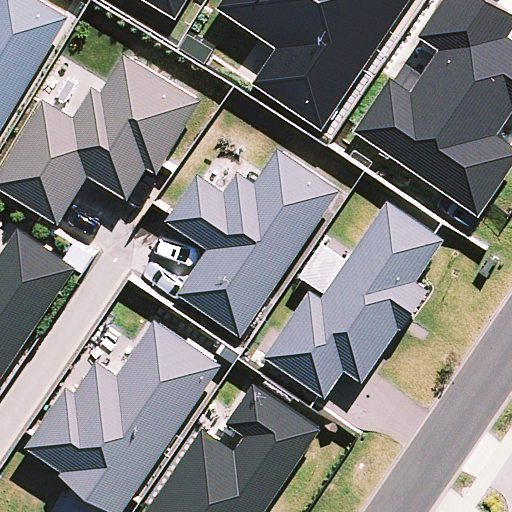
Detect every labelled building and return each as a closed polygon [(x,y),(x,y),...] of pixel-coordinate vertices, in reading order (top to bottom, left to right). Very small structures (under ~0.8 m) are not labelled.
[(0,0),(0,129),(74,4),(66,0),(0,0)] [(151,0),(181,18),(191,0),(151,0)] [(326,119),(402,0),(227,0),(282,36),(258,71),(326,119)] [(391,65),(358,118),(481,204),(511,159),(511,129),(499,121),(511,103),(511,25),(510,24),(511,20),(511,0),(435,0),(420,23),(442,37),(413,80),(391,65)] [(78,105),(49,87),(0,167),(0,172),(64,211),(93,163),(131,187),(151,156),(162,162),(207,88),(130,42),(107,80),(96,74),(78,105)] [(173,207),(213,236),(183,280),(247,325),(345,177),(284,137),(261,171),(242,159),(230,179),(203,161),(175,204),(173,207)] [(314,277),(268,343),(330,385),(348,358),(365,370),(401,315),(404,316),(430,275),(419,267),(447,227),(390,188),(327,287),(314,277)] [(0,372),(80,256),(24,217),(0,251),(0,372)] [(126,501),(227,353),(160,306),(122,362),(102,348),(80,379),(72,373),(31,433),(67,458),(66,461),(126,501)] [(242,438),(208,416),(144,507),(151,511),(269,511),(263,508),(326,415),(258,371),(232,409),(252,422),(242,438)]
